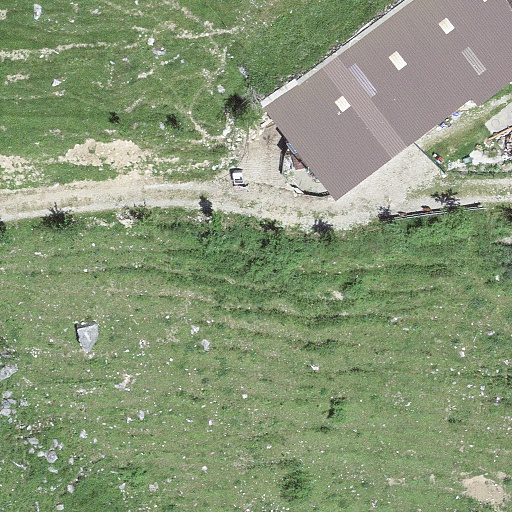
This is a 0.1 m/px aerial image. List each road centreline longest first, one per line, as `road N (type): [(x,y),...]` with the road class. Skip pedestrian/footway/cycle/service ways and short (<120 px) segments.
road 1 (track): [(0,201),(334,213)]
road 2 (track): [(511,216),(334,213)]
